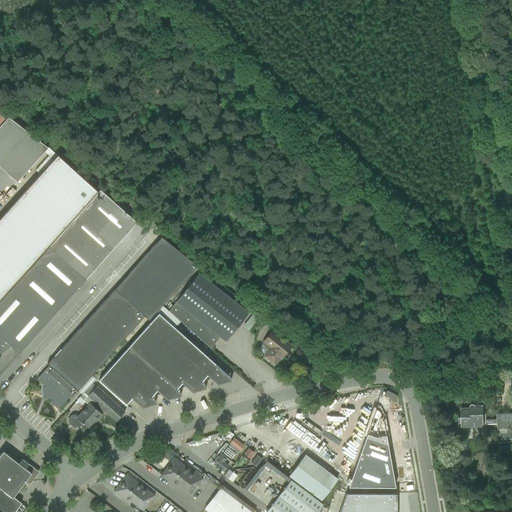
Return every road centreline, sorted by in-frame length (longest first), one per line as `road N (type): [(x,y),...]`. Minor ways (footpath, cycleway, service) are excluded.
road 1 (unclassified): [(80,476),(145,440),(293,392),(371,379),(407,388)]
road 2 (track): [(476,0),(511,210)]
road 3 (unknown): [(0,390),(135,239)]
road 4 (unclassified): [(431,511),(407,388)]
